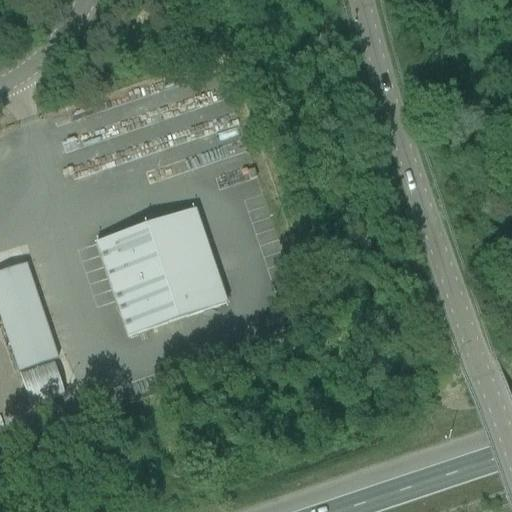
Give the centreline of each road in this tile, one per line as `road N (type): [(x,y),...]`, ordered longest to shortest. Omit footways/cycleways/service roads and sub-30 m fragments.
road 1 (unclassified): [(361,0),(511,465)]
road 2 (motorway): [(511,458),(351,511)]
